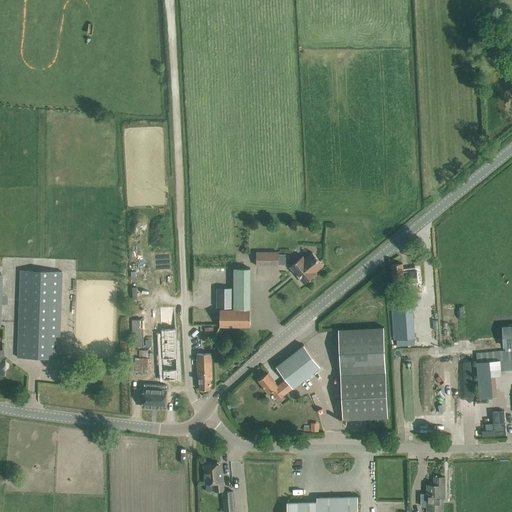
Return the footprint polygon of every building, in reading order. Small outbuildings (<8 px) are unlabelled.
[(485,57),(490,57),(490,62),(500,62),(499,56),(490,56),(490,49),(484,50),(485,57)] [(19,130),(38,130),(38,117),(20,116),(19,130)] [(256,252),(256,266),(278,266),(279,252),(256,252)] [(305,259),(303,256),(290,267),(304,284),(317,274),(315,272),(323,266),(313,253),(305,259)] [(394,289),(405,288),(402,264),(392,265),(394,289)] [(220,316),(220,326),(250,326),(250,318),(250,269),(234,268),(234,302),(233,302),(233,309),(220,309),(220,316)] [(21,270),(18,348),(18,358),(59,359),(62,271),(21,270)] [(232,288),(217,288),(217,308),(232,308),(232,288)] [(405,296),(406,306),(416,305),(415,295),(405,296)] [(412,308),(392,309),(394,340),(415,338),(412,308)] [(146,346),(145,319),(133,319),(134,346),(146,346)] [(511,346),(511,325),(503,326),(504,347),(511,346)] [(204,326),(204,341),(213,341),(214,327),(204,326)] [(344,418),(390,418),(389,327),(343,328),(344,418)] [(162,380),(176,380),(176,331),(162,331),(162,380)] [(303,345),(276,367),(293,388),(320,367),(303,345)] [(511,350),(477,353),(477,362),(479,378),(495,376),(502,376),(501,373),(511,372),(511,350)] [(212,379),(212,354),(197,354),(198,379),(199,379),(200,390),(211,389),(210,379),(212,379)] [(150,357),(134,357),(134,373),(151,372),(150,357)] [(293,388),(276,367),(286,380),(278,386),(268,373),(259,380),(269,393),(272,391),(278,400),(284,395),(293,388)] [(167,385),(144,384),(143,408),(153,408),(153,407),(165,408),(167,385)] [(236,397),(227,400),(229,408),(239,406),(236,397)] [(484,435),(507,435),(507,411),(494,411),(494,423),(487,423),(487,429),(484,429),(484,435)] [(224,490),(222,471),(219,471),(218,465),(204,466),(206,484),(214,483),(215,491),(224,490)] [(435,511),(435,510),(443,510),(443,499),(445,499),(445,477),(434,477),(434,485),(427,485),(427,495),(422,495),(422,507),(427,507),(427,510),(427,511),(435,511)] [(224,492),(226,511),(235,511),(234,491),(224,492)] [(308,502),(287,502),(287,511),(358,511),(358,497),(317,498),(317,502),(308,502)]
